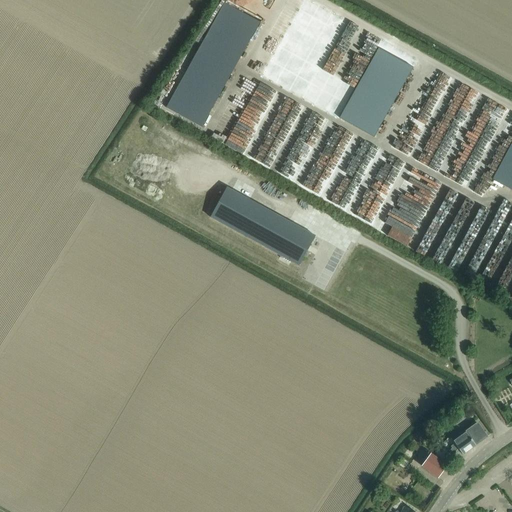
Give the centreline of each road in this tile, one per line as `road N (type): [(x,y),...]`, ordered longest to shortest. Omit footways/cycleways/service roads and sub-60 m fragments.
road 1 (unclassified): [(506,437),(462,360),(453,292),(346,230)]
road 2 (unknown): [(511,105),(427,64),(386,131)]
